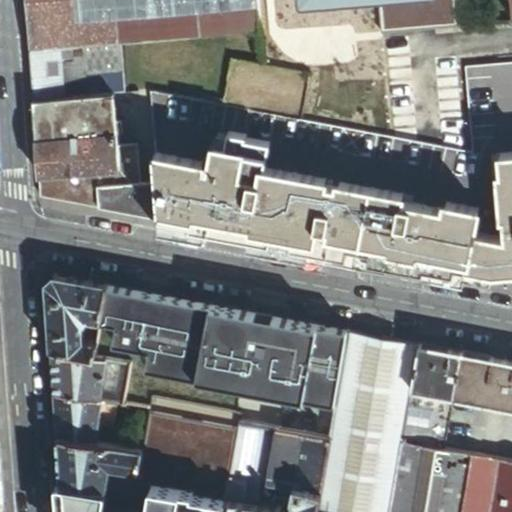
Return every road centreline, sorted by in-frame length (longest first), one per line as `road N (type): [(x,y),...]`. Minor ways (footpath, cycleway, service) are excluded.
road 1 (residential): [(511,323),(12,227)]
road 2 (residential): [(12,227),(28,511)]
road 3 (residential): [(0,46),(12,227)]
